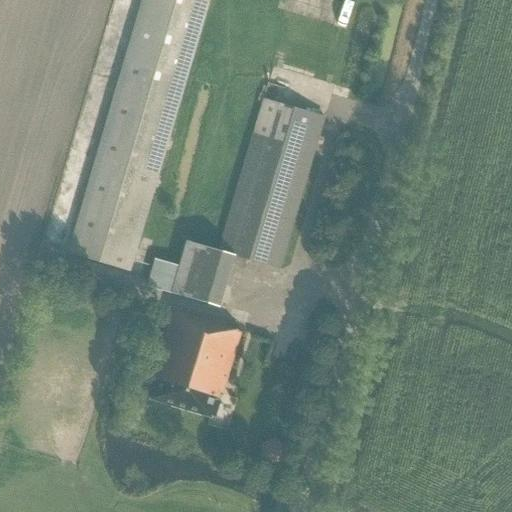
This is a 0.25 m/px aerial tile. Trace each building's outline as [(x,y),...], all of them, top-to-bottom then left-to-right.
[(208,0),(108,0),(37,244),(130,271),(208,0)] [(354,8),(341,56),(367,63),(380,15),(354,8)] [(219,251),(234,255),(280,269),(324,117),(263,99),(219,251)] [(218,308),(234,255),(219,251),(185,241),(178,266),(154,259),(146,287),(218,308)] [(224,324),(174,309),(147,398),(215,419),(220,401),(217,400),(219,394),(222,395),(241,332),(223,327),(224,324)] [(281,465),(286,444),(263,439),(259,460),(281,465)]
